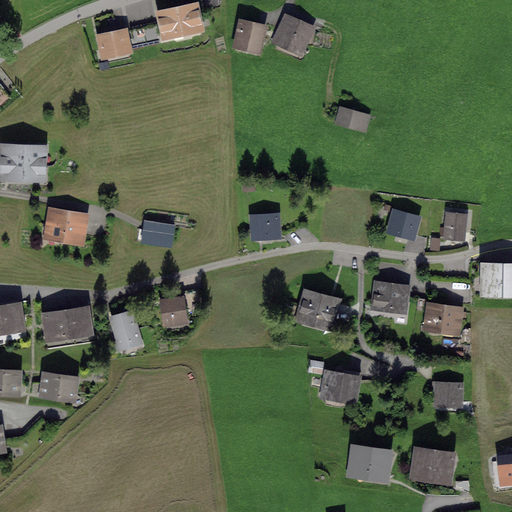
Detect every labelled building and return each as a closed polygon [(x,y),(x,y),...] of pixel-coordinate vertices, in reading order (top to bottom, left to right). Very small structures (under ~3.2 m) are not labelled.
[(200,27),(195,6),(159,14),(164,35),(200,27)] [(312,29),(284,16),(274,41),(301,54),(312,29)] [(258,50),(263,28),(242,23),(237,45),(258,50)] [(159,37),(156,24),(130,29),(132,43),(159,37)] [(103,55),(129,50),(125,31),(99,37),(103,55)] [(0,89),(0,105),(8,99),(0,89)] [(341,108),(336,122),(365,130),(369,116),(341,108)] [(41,177),(42,149),(5,148),(4,167),(4,175),(41,177)] [(53,213),(49,235),(79,240),(83,218),(53,213)] [(394,213),(390,230),(413,237),(417,219),(394,213)] [(445,237),(463,239),(465,216),(448,213),(446,229),(441,228),(440,236),(445,237)] [(252,218),(253,238),(278,236),(277,216),(252,218)] [(146,222),(145,230),(140,229),(138,239),(171,243),(173,226),(146,222)] [(511,267),(486,267),(485,291),(511,291),(511,267)] [(375,306),(403,309),(405,288),(378,285),(375,306)] [(306,293),(299,318),(329,327),(336,301),(306,293)] [(167,324),(184,321),(180,298),(163,301),(167,324)] [(0,307),(0,330),(22,328),(18,305),(0,307)] [(457,319),(463,320),(465,312),(431,307),(428,327),(455,331),(457,319)] [(45,315),(48,338),(90,332),(86,309),(45,315)] [(121,346),(139,341),(131,313),(113,319),(119,341),(116,342),(118,350),(122,349),(121,346)] [(327,359),(314,357),(312,369),(325,372),(327,359)] [(324,395),(356,400),(361,372),(343,369),(342,377),(328,374),(324,395)] [(0,372),(0,391),(17,393),(18,373),(0,372)] [(45,375),(42,395),(72,399),(75,379),(45,375)] [(459,405),(460,386),(437,385),(436,404),(459,405)] [(42,418),(32,427),(42,438),(52,428),(42,418)] [(32,427),(22,437),(32,447),(42,438),(32,427)] [(32,447),(22,437),(0,439),(0,448),(1,449),(2,455),(28,452),(32,447)] [(355,449),(352,473),(384,478),(387,454),(355,449)] [(418,451),(415,475),(447,480),(450,456),(418,451)] [(504,480),(511,479),(511,458),(502,460),(504,480)]
